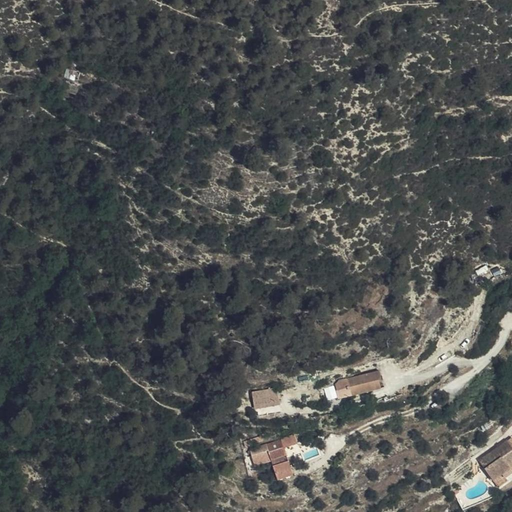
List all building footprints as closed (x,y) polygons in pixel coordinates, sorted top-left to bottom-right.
[(383,372),(381,365),(342,378),(344,386),(351,384),(354,392),(383,383),(380,373),(383,372)] [(267,408),(282,403),(280,393),(264,397),(267,408)] [(503,480),(511,474),(511,445),(484,462),(488,469),(485,472),(494,487),(504,482),(503,480)] [(272,465),(271,468),(272,471),(288,470),(288,457),(302,456),(302,448),(285,448),(285,449),(252,449),(253,458),(259,457),(259,465),(272,465)] [(254,468),(271,468),(272,465),(259,465),(259,457),(253,458),(254,468)] [(511,479),(511,474),(503,480),(504,482),(506,481),(507,483),(511,479)] [(506,481),(504,482),(494,487),(497,493),(508,486),(507,483),(506,481)]
